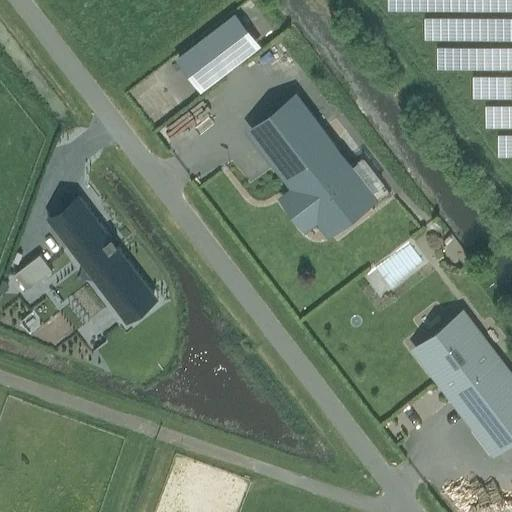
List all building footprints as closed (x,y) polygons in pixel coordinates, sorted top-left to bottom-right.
[(125,0),(144,24),(175,0),(125,0)] [(374,198),(297,97),(252,131),(291,182),(294,180),(299,187),(284,199),(306,227),(318,218),(327,229),(341,218),(343,221),(358,209),(359,210),(374,198)] [(0,230),(26,161),(0,151),(0,230)] [(78,195),(47,219),(120,314),(151,290),(78,195)] [(53,270),(41,254),(15,274),(23,283),(39,270),(44,277),(53,270)] [(418,348),(496,450),(511,437),(511,379),(462,314),(418,348)]
